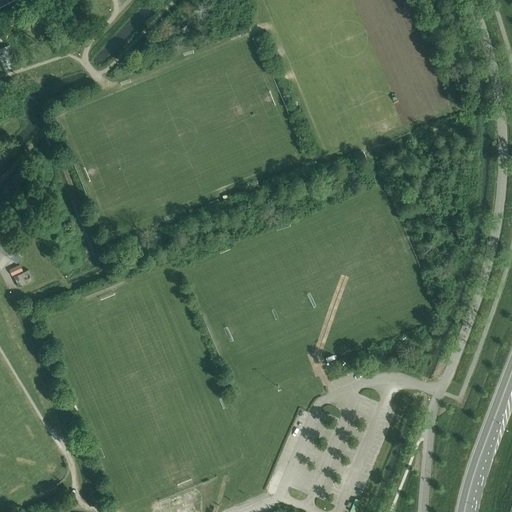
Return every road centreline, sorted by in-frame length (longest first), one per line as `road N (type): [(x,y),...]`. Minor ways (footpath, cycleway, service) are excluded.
road 1 (unclassified): [(249,511),(284,486),(320,402),(383,374),(441,391),(493,239),(499,159),(495,82),(470,0)]
road 2 (secondary): [(511,362),(460,511)]
road 3 (secondary): [(468,511),(511,381)]
